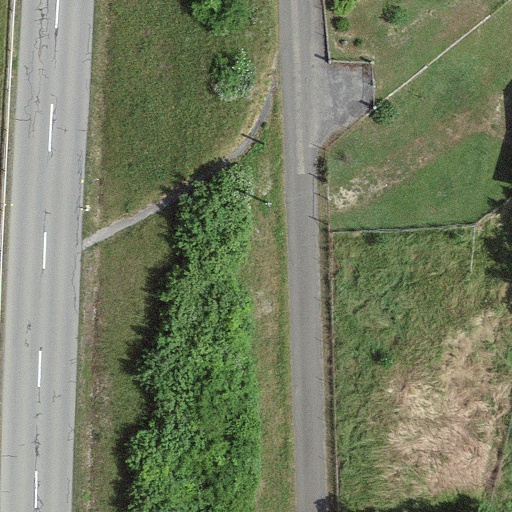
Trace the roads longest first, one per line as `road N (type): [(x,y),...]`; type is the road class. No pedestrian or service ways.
road 1 (primary): [(58,0),(35,511)]
road 2 (unclassified): [(293,0),(314,511)]
